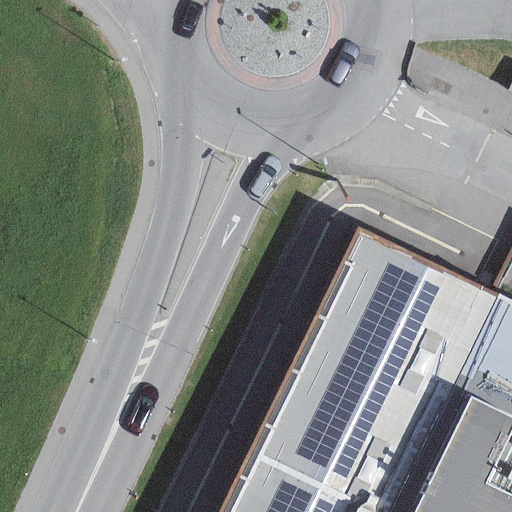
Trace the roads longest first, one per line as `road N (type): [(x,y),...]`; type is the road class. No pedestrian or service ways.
road 1 (primary): [(73,511),(242,118)]
road 2 (primary): [(242,118),(309,116),(347,91),(373,40),(373,0)]
road 3 (primary): [(172,0),(178,58),(193,84),(242,118)]
